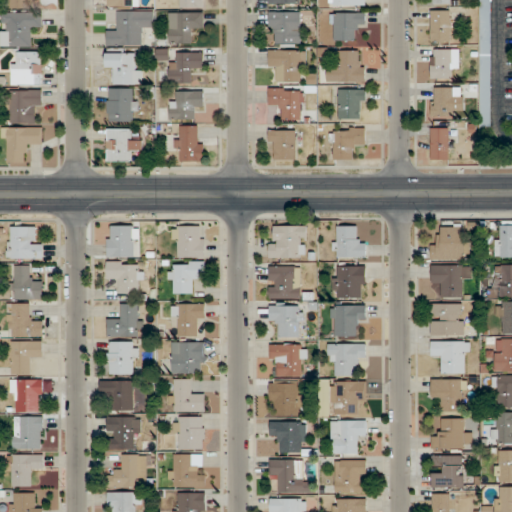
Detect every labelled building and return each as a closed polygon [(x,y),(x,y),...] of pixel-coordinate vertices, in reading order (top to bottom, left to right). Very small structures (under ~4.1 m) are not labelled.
[(144,45),(144,29),(154,29),(154,10),(118,10),(118,32),(108,32),(108,45),(144,45)] [(451,10),(432,10),(432,40),(451,40),(451,10)] [(2,11),(2,46),(33,46),(33,26),(44,26),(44,11),(2,11)] [(169,42),(195,42),(195,32),(205,32),(205,11),(169,11),(169,42)] [(302,11),(270,11),(270,42),(302,42),(302,11)] [(332,11),(332,40),(356,40),(356,29),(365,29),(365,11),(332,11)] [(491,37),(481,37),(481,74),(491,74),(491,37)] [(433,77),(451,77),(451,68),(460,68),(460,48),(433,48),(433,77)] [(143,84),(143,61),(135,61),(135,50),(108,49),(107,73),(116,73),(116,83),(143,84)] [(306,49),(269,49),(269,70),(278,70),(278,81),(306,81),(306,49)] [(328,81),(365,82),(366,60),(357,60),(358,49),(339,49),(338,62),(329,62),(328,81)] [(44,84),(44,51),(13,51),(13,84),(44,84)] [(205,71),(205,51),(179,51),(179,61),(170,61),(170,81),(195,81),(195,71),(205,71)] [(461,109),(461,86),(434,86),(434,119),(453,119),(453,109),(461,109)] [(280,107),(280,120),(305,120),(305,87),(269,87),(269,107),(280,107)] [(107,121),(138,121),(138,88),(107,88),(107,121)] [(365,88),(340,88),(340,118),(365,118),(365,88)] [(44,89),(11,89),(11,122),(35,122),(35,111),(44,111),(44,89)] [(195,118),(195,109),(205,109),(205,90),(179,90),(179,99),(170,99),(170,118),(195,118)] [(178,126),(178,161),(203,161),(203,126),(178,126)] [(44,146),(44,127),(5,127),(5,162),(31,162),(31,146),(44,146)] [(367,127),(332,127),(332,158),(356,158),(356,147),(367,147),(367,127)] [(450,127),(433,127),(433,158),(450,158),(450,127)] [(107,161),(134,161),(134,150),(143,150),(143,138),(134,138),(134,128),(107,128),(107,161)] [(297,159),(297,129),(270,129),(270,150),(275,150),(275,159),(297,159)] [(108,256),(137,256),(137,225),(108,225),(108,256)] [(206,257),(206,225),(174,225),(174,257),(206,257)] [(307,225),(271,225),(271,257),(307,257),(307,225)] [(334,256),(367,256),(367,236),(356,236),(356,225),(334,225),(334,256)] [(8,257),(43,257),(43,238),(35,238),(35,226),(8,226),(8,257)] [(442,226),(442,236),(432,236),(432,257),(466,257),(466,226),(442,226)] [(143,270),(138,270),(138,261),(107,261),(107,282),(118,282),(118,293),(143,293),(143,270)] [(206,281),(206,261),(175,261),(175,270),(170,270),(170,283),(173,283),(173,293),(197,293),(197,281),(206,281)] [(511,263),(493,264),(494,297),(511,296),(511,263)] [(432,265),(432,285),(442,285),(442,297),(462,297),(462,275),(472,275),(472,264),(432,265)] [(33,265),(14,265),(14,298),(44,298),(44,277),(33,277),(33,265)] [(302,266),(270,266),(270,298),(302,298),(302,266)] [(334,266),(334,297),(367,297),(367,266),(334,266)] [(9,302),(9,336),(44,336),(44,320),(33,320),(33,302),(9,302)] [(271,325),(280,325),(280,336),(305,336),(305,302),(271,302),(271,325)] [(432,334),(464,334),(464,302),(432,302),(432,334)] [(142,303),(120,303),(120,314),(108,314),(108,336),(142,336),(142,303)] [(367,304),(332,304),(332,335),(357,335),(357,325),(367,325),(367,304)] [(511,337),(495,338),(495,371),(511,371),(511,337)] [(138,340),(108,341),(108,373),(138,373),(138,340)] [(471,340),(432,340),(432,351),(442,351),(442,373),(469,373),(469,352),(472,352),(471,340)] [(173,373),(203,373),(203,366),(206,366),(206,341),(172,341),(173,373)] [(279,364),(279,375),(307,375),(307,343),(271,343),(271,364),(279,364)] [(329,364),(338,364),(338,374),(357,375),(358,364),(367,364),(367,343),(329,343),(329,364)] [(206,389),(196,389),(196,378),(171,378),(171,411),(206,411),(206,389)] [(442,410),(467,410),(467,378),(432,378),(432,400),(442,400),(442,410)] [(44,379),(13,379),(13,411),(44,411),(44,379)] [(101,379),(101,391),(111,391),(111,411),(138,411),(139,379),(101,379)] [(368,402),(368,380),(330,380),(330,413),(358,413),(358,402),(368,402)] [(303,414),(303,382),(272,382),(272,414),(303,414)] [(511,411),(494,411),(493,443),(511,443),(511,411)] [(45,416),(15,416),(15,448),(45,448),(45,416)] [(141,448),(140,416),(108,416),(109,449),(141,448)] [(206,448),(206,416),(176,416),(176,448),(206,448)] [(433,429),(433,448),(472,448),(472,428),(466,428),(466,418),(442,418),(442,429),(433,429)] [(367,420),(332,420),(332,453),(358,453),(358,441),(367,441),(367,420)] [(307,421),(271,421),(271,441),(281,441),(281,452),(307,452),(307,421)] [(205,486),(205,453),(171,454),(171,486),(205,486)] [(33,485),(33,469),(44,469),(44,454),(11,454),(11,485),(33,485)] [(147,454),(120,454),(120,475),(110,475),(110,487),(147,487),(147,454)] [(466,455),(433,455),(433,487),(466,487),(466,455)] [(280,492),(311,492),(311,481),(304,481),(304,459),(271,459),(271,479),(280,479),(280,492)] [(335,493),(368,493),(368,459),(335,459),(335,493)] [(511,511),(511,486),(497,486),(497,507),(484,507),(484,511),(511,511)] [(138,511),(139,491),(110,491),(109,511),(138,511)] [(206,511),(206,492),(176,492),(176,511),(206,511)] [(43,511),(44,502),(33,502),(33,493),(11,493),(11,511),(43,511)] [(432,511),(452,511),(453,493),(433,493),(432,511)] [(306,511),(307,498),(271,497),(271,511),(306,511)] [(334,511),(367,511),(368,498),(335,498),(334,511)]
